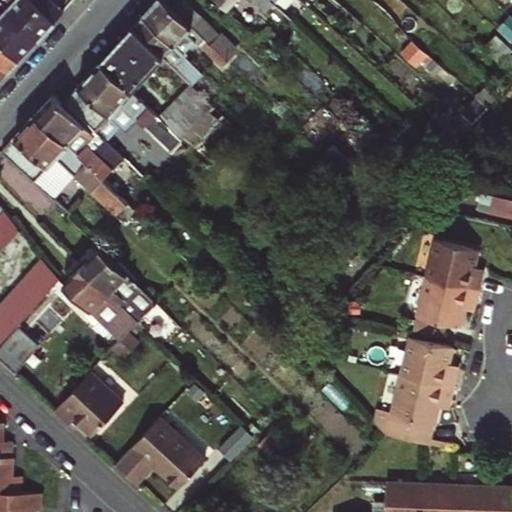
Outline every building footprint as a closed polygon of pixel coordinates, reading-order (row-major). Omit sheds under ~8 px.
[(38,37),(1,0),(0,0),(0,34),(21,55),(38,37)] [(1,0),(38,37),(54,19),(35,0),(1,0)] [(35,0),(54,19),(64,9),(54,0),(35,0)] [(163,59),(180,76),(190,66),(176,51),(178,49),(174,45),(184,34),(210,60),(219,51),(173,5),(168,0),(156,0),(132,27),(131,28),(163,59)] [(219,51),(227,59),(238,47),(222,31),(221,33),(187,0),(178,0),(173,5),(219,51)] [(219,0),(229,9),(237,0),(256,0),(263,7),(268,0),(219,0)] [(100,61),(131,91),(163,59),(131,28),(100,61)] [(21,55),(0,34),(0,63),(7,71),(21,55)] [(87,126),(117,155),(143,128),(170,154),(171,155),(183,143),(158,118),(131,91),(100,61),(62,102),(87,126)] [(190,86),(171,105),(180,115),(200,95),(190,86)] [(76,136),(87,126),(62,102),(54,94),(36,113),(104,180),(112,172),(76,136)] [(158,118),(183,143),(215,110),(200,95),(180,115),(171,105),(158,118)] [(104,180),(36,113),(1,151),(54,200),(75,178),(122,224),(135,211),(104,180)] [(76,136),(112,172),(123,161),(117,155),(87,126),(76,136)] [(511,213),(511,193),(481,192),(480,212),(511,213)] [(0,251),(20,231),(0,205),(0,251)] [(323,216),(312,205),(279,240),(291,251),(323,216)] [(426,263),(468,274),(474,250),(432,240),(426,263)] [(99,247),(83,265),(139,320),(156,303),(99,247)] [(1,302),(22,321),(60,280),(42,258),(1,302)] [(423,278),(476,292),(479,279),(468,277),(468,274),(426,263),(423,278)] [(139,320),(83,265),(64,284),(121,339),(139,320)] [(472,305),(476,292),(423,278),(419,294),(461,304),(462,302),(472,305)] [(455,327),(461,304),(419,294),(413,316),(455,327)] [(0,302),(0,344),(15,328),(22,321),(1,302),(0,302)] [(320,317),(304,335),(313,344),(329,325),(320,317)] [(15,328),(0,344),(0,357),(16,372),(37,350),(15,328)] [(407,337),(397,375),(451,387),(454,374),(444,372),(450,348),(407,337)] [(56,408),(70,421),(75,416),(92,432),(124,398),(92,368),(56,408)] [(397,375),(383,429),(382,434),(390,436),(426,445),(438,399),(447,401),(451,387),(397,375)] [(117,463),(138,483),(155,465),(179,487),(207,457),(162,415),(117,463)] [(234,434),(245,445),(254,435),(243,425),(234,434)] [(45,511),(46,502),(27,502),(27,486),(15,485),(17,449),(6,448),(5,429),(0,428),(0,511),(45,511)] [(260,442),(269,450),(282,437),(273,428),(260,442)] [(511,511),(511,487),(389,483),(388,511),(511,511)]
